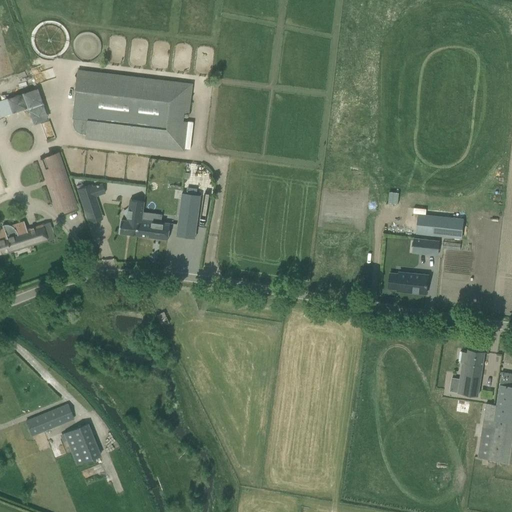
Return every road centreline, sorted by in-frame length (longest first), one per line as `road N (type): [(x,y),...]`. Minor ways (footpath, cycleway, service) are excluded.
road 1 (unclassified): [(511,326),(134,269),(72,276),(0,303)]
road 2 (unknown): [(205,279),(214,172),(186,155),(73,136),(59,72)]
